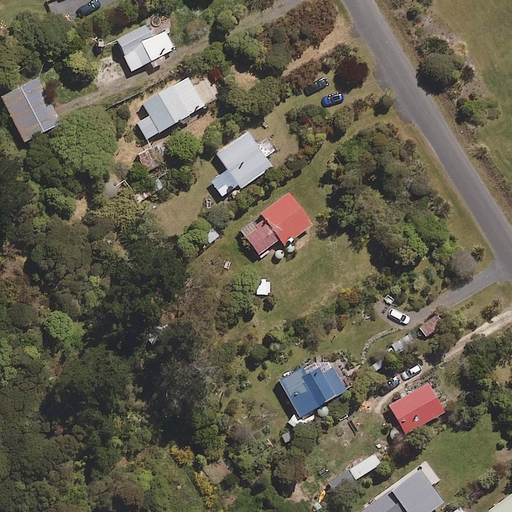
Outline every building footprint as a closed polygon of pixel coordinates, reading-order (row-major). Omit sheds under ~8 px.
[(148,40),(142,27),(113,42),(129,72),(171,51),(162,33),(148,40)] [(59,124),(35,78),(0,96),(0,103),(21,144),(59,124)] [(202,107),(185,78),(139,104),(147,117),(134,124),(144,141),(202,107)] [(213,154),(227,174),(212,185),(220,198),(235,187),(237,190),(268,168),(244,133),(213,154)] [(170,160),(161,143),(135,156),(144,173),(170,160)] [(309,226),(285,195),(257,216),(260,220),(240,235),(255,256),(277,240),(282,246),(309,226)] [(270,281),(254,281),(254,297),(270,297),(270,281)] [(327,366),(317,371),(313,364),(277,384),(296,419),(342,393),(327,366)] [(442,413),(425,385),(386,409),(403,437),(442,413)] [(383,493),(397,511),(435,511),(442,508),(416,470),(383,493)] [(326,486),(334,495),(352,480),(344,471),(326,486)] [(397,511),(383,493),(356,511),(397,511)] [(511,511),(511,494),(487,511),(511,511)]
